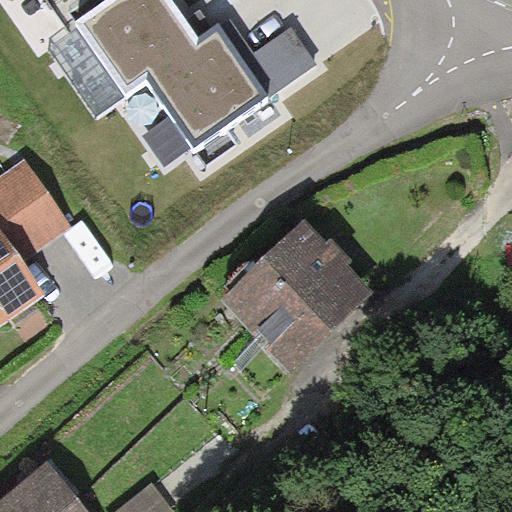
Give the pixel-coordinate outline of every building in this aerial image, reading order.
[(200,53),(162,0),(126,0),(78,34),(129,105),(151,87),(200,53)] [(261,101),(219,41),(200,53),(151,87),(193,147),(261,101)] [(0,177),(0,232),(21,263),(71,228),(24,160),(0,177)] [(327,246),(305,223),(222,302),(293,375),(375,297),(348,269),(352,265),(330,242),(327,246)] [(21,263),(0,232),(0,329),(46,297),(29,274),(21,263)] [(87,511),(49,464),(0,505),(0,511),(87,511)] [(173,511),(174,511),(153,485),(118,511),(173,511)]
